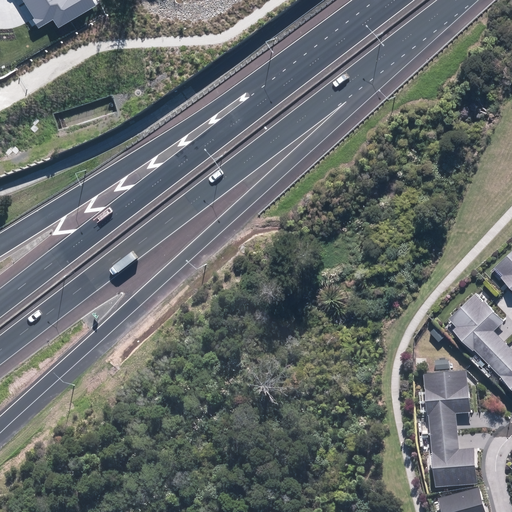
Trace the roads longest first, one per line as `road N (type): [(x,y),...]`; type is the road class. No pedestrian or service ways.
road 1 (motorway): [(458,0),(0,425)]
road 2 (motorway): [(453,0),(0,354)]
road 3 (motorway): [(0,304),(394,0)]
road 4 (motorway): [(0,246),(366,0)]
